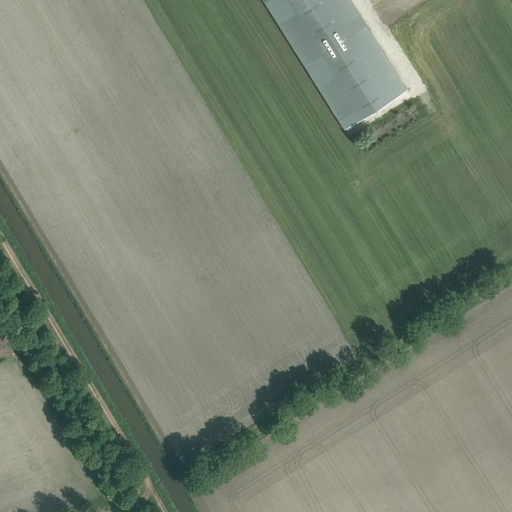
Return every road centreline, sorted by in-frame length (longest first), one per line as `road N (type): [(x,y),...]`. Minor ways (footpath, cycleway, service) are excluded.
road 1 (track): [(184,478),(511,271)]
road 2 (track): [(154,494),(0,232)]
